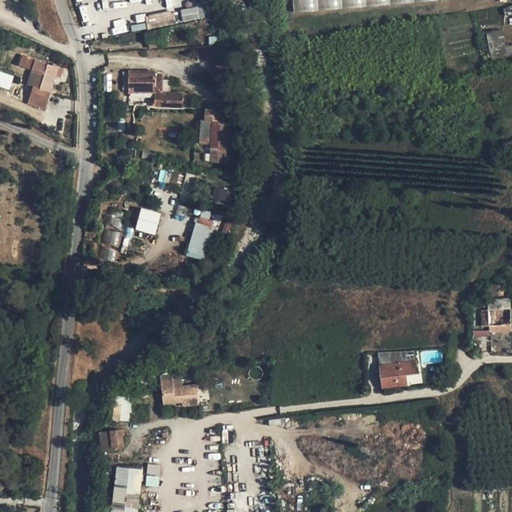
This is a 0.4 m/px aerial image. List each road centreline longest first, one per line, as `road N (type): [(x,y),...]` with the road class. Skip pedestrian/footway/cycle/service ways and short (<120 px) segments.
road 1 (unclassified): [(47,511),(87,104),(82,50),(63,0)]
road 2 (track): [(511,359),(480,360),(450,387),(172,428)]
